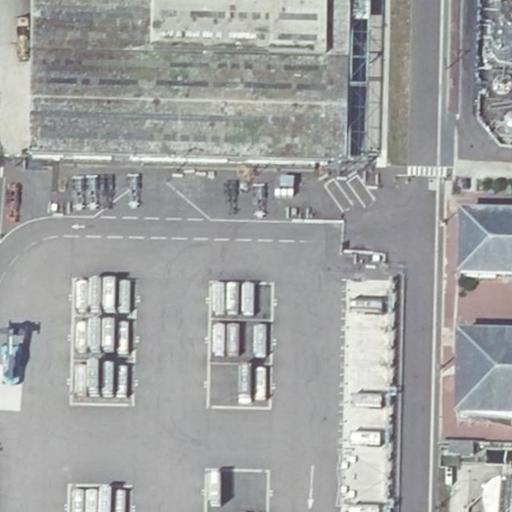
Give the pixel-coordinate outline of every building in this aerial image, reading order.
[(326,166),(329,0),(34,0),(31,159),(326,166)] [(329,0),(326,166),(345,166),(349,0),(329,0)] [(497,14),(500,21),(506,25),(511,24),(511,1),(505,2),(499,7),(497,14)] [(494,50),(497,57),(503,61),(510,61),(511,59),(511,39),(509,38),(502,38),(496,43),(494,50)] [(496,90),(500,96),(506,97),(511,94),(511,93),(511,81),(507,78),(501,79),(496,84),(496,90)] [(511,419),(511,219),(459,218),(458,278),(511,280),(511,339),(457,338),(454,418),(511,419)] [(486,502),(486,511),(485,511),(511,511),(511,487),(509,486),(499,488),(491,494),(486,502)]
